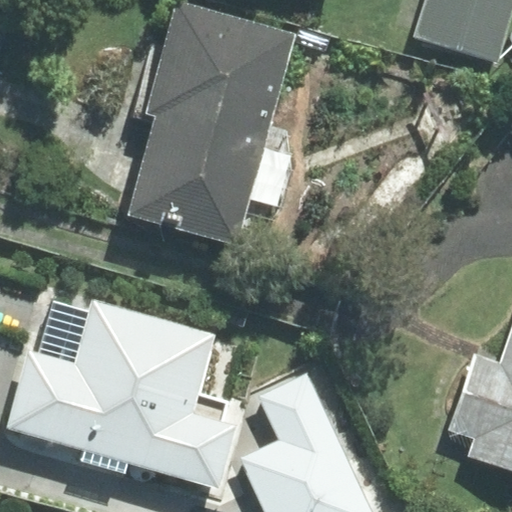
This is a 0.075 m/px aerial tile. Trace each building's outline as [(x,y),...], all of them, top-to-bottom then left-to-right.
[(511,0),(427,0),(416,37),(498,62),(511,16),(511,0)] [(289,39),(172,8),(142,117),(153,120),(127,216),(234,245),(289,39)] [(213,338),(90,303),(87,314),(53,304),(37,358),(27,355),(5,430),(216,491),(234,428),(219,424),(225,404),(196,396),(213,338)] [(511,334),(501,367),(473,358),(448,432),(475,442),(470,457),(511,471),(511,334)] [(278,444),(240,461),(262,511),(368,511),(307,377),(258,400),(278,444)]
